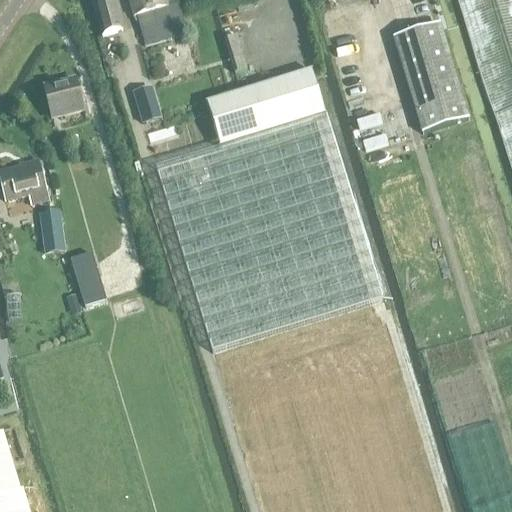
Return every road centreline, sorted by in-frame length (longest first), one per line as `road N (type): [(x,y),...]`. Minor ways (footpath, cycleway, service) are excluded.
road 1 (track): [(511,468),(380,18)]
road 2 (unknown): [(36,0),(70,47),(133,273)]
